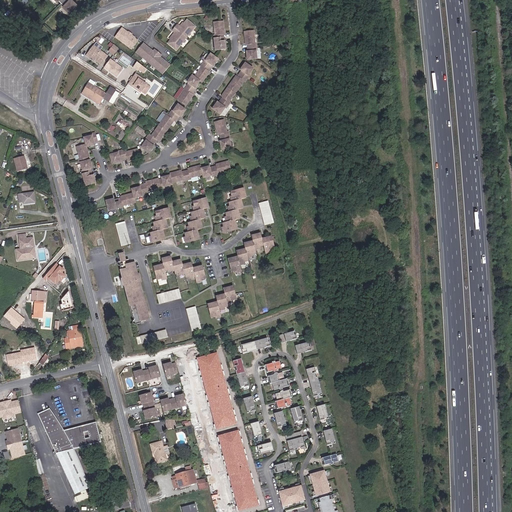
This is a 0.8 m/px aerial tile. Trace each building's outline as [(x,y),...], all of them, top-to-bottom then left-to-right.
[(53,0),(56,3),(57,2),(62,7),(61,8),(67,14),(75,6),(70,0),(68,1),(66,0),(53,0)] [(175,50),(194,27),(187,21),(180,28),(177,25),(172,31),(175,34),(167,43),(175,50)] [(223,23),(220,23),(214,24),(215,36),(213,36),(215,51),(225,50),(225,42),(223,42),(222,35),(224,35),(223,23)] [(136,37),(123,27),(116,36),(133,49),(139,40),(136,38),(136,37)] [(253,31),(244,32),(245,44),(247,44),(248,51),(246,52),(247,60),(257,59),(256,51),(257,51),(256,43),(255,43),(253,31)] [(109,51),(115,54),(119,46),(113,43),(109,51)] [(153,52),(143,43),(136,51),(163,73),(170,65),(160,57),(161,55),(155,50),(153,52)] [(101,64),(108,55),(94,45),(86,55),(90,58),(91,56),(101,64)] [(218,61),(210,55),(205,62),(204,61),(200,67),(201,68),(194,78),(192,76),(187,83),(188,84),(184,90),(185,91),(178,100),(185,107),(193,97),(191,95),(196,90),(194,88),(199,82),(202,83),(209,73),(207,72),(212,66),(213,67),(218,61)] [(110,59),(104,67),(117,77),(123,68),(110,59)] [(137,70),(141,64),(137,61),(133,67),(137,70)] [(252,68),(245,63),(240,69),(241,71),(237,76),(236,76),(221,96),(222,97),(218,103),(217,102),(212,108),(220,114),(225,107),(226,108),(230,102),(229,101),(243,81),(245,82),(249,76),(248,75),(252,68)] [(144,79),(135,73),(128,83),(132,87),(133,86),(137,89),(136,90),(140,93),(141,91),(145,94),(150,86),(143,81),(144,79)] [(82,92),(100,103),(103,98),(109,102),(116,91),(110,87),(106,93),(88,82),(82,92)] [(99,105),(100,103),(82,92),(81,94),(99,105)] [(185,111),(178,105),(173,111),(172,111),(167,116),(166,115),(150,135),(149,134),(144,140),(145,141),(140,147),(148,153),(153,146),(152,145),(156,139),(158,141),(173,121),(174,122),(179,117),(180,117),(185,111)] [(220,141),(221,147),(222,149),(231,146),(228,139),(230,138),(228,131),(226,131),(223,119),(214,122),(218,134),(219,133),(221,140),(220,141)] [(97,142),(94,133),(90,134),(91,136),(83,138),(85,144),(75,147),(78,159),(77,159),(78,163),(79,162),(81,170),(80,170),(84,185),(91,183),(95,182),(93,175),(91,175),(89,168),(91,168),(89,160),(87,160),(86,157),(88,156),(85,147),(94,144),(93,143),(97,142)] [(117,152),(109,155),(112,164),(120,162),(119,160),(126,158),(126,161),(139,158),(136,149),(125,152),(124,149),(116,151),(117,152)] [(24,156),(14,159),(17,171),(27,168),(24,156)] [(113,198),(105,200),(107,205),(108,210),(123,206),(123,204),(135,201),(134,197),(142,195),(141,193),(148,191),(148,190),(160,186),(160,188),(164,187),(164,185),(171,183),(171,182),(183,178),(183,180),(191,178),(190,177),(202,174),(203,176),(210,174),(211,176),(219,174),(218,172),(230,169),(229,165),(229,164),(228,160),(215,163),(216,165),(209,167),(209,165),(200,167),(200,164),(188,167),(188,169),(180,171),(180,169),(168,172),(168,174),(161,176),(161,178),(157,179),(157,177),(145,180),(146,182),(138,184),(139,186),(131,188),(132,192),(120,195),(121,197),(114,199),(113,198)] [(241,198),(245,197),(244,194),(246,193),(244,187),(232,191),(233,194),(231,195),(233,200),(230,201),(231,205),(229,205),(230,210),(226,211),(228,215),(226,215),(227,220),(223,221),(225,225),(223,226),(224,231),(235,229),(234,225),(236,224),(235,219),(238,218),(237,214),(239,214),(238,208),(242,208),(241,204),(243,203),(241,198)] [(34,192),(18,194),(19,202),(23,202),(23,204),(35,202),(34,192)] [(194,204),(194,206),(195,210),(192,211),(193,214),(191,215),(193,220),(189,221),(190,224),(188,225),(189,230),(186,231),(187,234),(185,235),(186,241),(198,237),(197,234),(198,233),(197,228),(200,227),(199,224),(201,223),(200,218),(204,217),(203,213),(205,213),(203,208),(207,207),(206,203),(208,203),(206,197),(194,200),(195,204),(194,204)] [(268,200),(259,202),(265,224),(274,222),(268,200)] [(153,224),(154,229),(151,230),(152,234),(150,234),(151,240),(161,237),(162,237),(161,233),(163,232),(162,228),(165,226),(164,223),(166,222),(165,217),(169,216),(168,213),(170,212),(168,207),(156,210),(157,213),(156,214),(157,219),(154,220),(155,224),(153,224)] [(122,242),(125,241),(131,240),(126,219),(117,221),(122,242)] [(271,235),(266,237),(266,239),(262,240),(262,238),(260,232),(255,234),(256,236),(252,237),(253,240),(248,241),(248,243),(245,244),(246,248),(240,249),(241,251),(237,252),(238,256),(229,258),(232,270),(235,269),(236,271),(241,269),(240,264),(245,262),(245,260),(248,259),(247,256),(253,254),(252,253),(256,252),(255,248),(260,247),(260,245),(264,244),(266,252),(271,250),(271,249),(274,248),(271,235)] [(34,247),(32,237),(26,238),(25,234),(18,235),(20,249),(34,247)] [(35,248),(17,251),(18,262),(36,260),(35,248)] [(179,259),(178,259),(174,260),(173,256),(169,257),(169,255),(163,257),(164,262),(165,264),(161,265),(161,263),(155,264),(159,277),(162,276),(162,277),(168,276),(166,268),(170,267),(170,269),(176,268),(177,271),(180,270),(181,272),(186,271),(187,275),(190,274),(191,274),(191,276),(196,274),(198,280),(204,279),(203,277),(207,276),(204,264),(198,265),(199,267),(195,268),(195,266),(194,263),(190,264),(189,262),(184,263),(183,260),(180,261),(179,259)] [(140,279),(141,279),(142,279),(140,271),(138,272),(135,260),(129,262),(121,264),(124,275),(122,276),(124,283),(126,283),(135,318),(134,318),(133,319),(133,320),(134,321),(135,322),(136,321),(136,322),(142,320),(142,318),(150,316),(140,279)] [(217,316),(223,314),(221,308),(226,307),(226,305),(229,304),(229,301),(234,300),(233,298),(237,297),(234,285),(229,286),(229,288),(225,289),(226,293),(221,294),(221,296),(218,297),(219,300),(219,302),(215,303),(215,301),(209,303),(213,315),(216,314),(217,316)] [(158,292),(160,301),(182,295),(180,286),(158,292)] [(43,311),(44,302),(42,302),(43,291),(32,290),(31,302),(34,302),(33,317),(39,317),(39,311),(43,311)] [(188,306),(193,329),(202,326),(196,304),(188,306)] [(11,315),(7,311),(1,319),(5,322),(11,315)] [(76,347),(76,348),(83,346),(79,325),(69,327),(70,331),(66,331),(67,339),(65,339),(67,348),(76,347)] [(139,334),(141,342),(169,335),(167,327),(139,334)] [(294,337),(293,333),(284,336),(285,342),(288,342),(289,342),(290,343),(297,341),(296,336),(294,337)] [(250,344),(250,345),(246,346),(245,345),(240,346),(242,355),(248,354),(249,352),(252,351),(252,352),(259,350),(259,349),(262,348),(264,350),(269,348),(267,340),(262,341),(262,342),(258,344),(257,342),(250,344)] [(310,348),(309,345),(300,347),(299,346),(296,347),(297,355),(301,354),(301,353),(304,353),(305,353),(306,353),(312,352),(311,348),(310,348)] [(45,354),(39,362),(42,365),(48,356),(45,354)] [(244,386),(245,387),(249,386),(247,380),(245,379),(244,376),(245,376),(243,369),(242,369),(241,366),(242,365),(242,364),(241,359),(233,361),(234,367),(236,366),(237,371),(236,371),(238,378),(240,387),(244,386)] [(265,365),(267,372),(273,371),(273,372),(275,372),(276,371),(276,370),(281,369),(279,361),(265,365)] [(177,372),(175,363),(171,365),(171,363),(163,365),(166,376),(177,372)] [(142,370),(134,372),(137,383),(160,377),(157,366),(149,368),(149,370),(142,372),(142,370)] [(312,398),(316,397),(316,396),(319,395),(317,386),(318,386),(316,378),(314,379),(313,374),(315,374),(313,369),(305,371),(306,376),(308,377),(309,380),(308,381),(310,388),(311,387),(312,391),(311,391),(310,393),(312,398)] [(270,383),(272,383),(284,380),(282,373),(277,374),(276,373),(274,373),(274,375),(268,376),(270,383)] [(282,388),(287,387),(285,380),(284,380),(272,383),(274,391),(278,389),(279,390),(280,390),(282,390),(282,388)] [(277,402),(289,398),(290,398),(288,391),(283,392),(282,391),(281,391),(280,392),(279,393),(275,394),(277,402)] [(146,419),(156,417),(150,393),(139,396),(141,404),(143,404),(145,411),(143,412),(146,419)] [(186,404),(183,394),(175,396),(176,398),(168,400),(168,398),(160,400),(162,411),(186,404)] [(251,411),(252,412),(256,411),(254,405),(252,404),(251,401),(252,401),(251,397),(243,399),(244,403),(245,403),(247,412),(251,411)] [(275,402),(277,409),(283,408),(283,409),(284,409),(285,409),(286,408),(286,407),(291,406),(289,398),(277,402),(275,402)] [(0,405),(0,417),(3,417),(4,420),(14,417),(13,415),(20,413),(17,401),(9,403),(8,401),(1,403),(1,405),(0,405)] [(206,411),(208,418),(208,419),(222,416),(219,405),(206,409),(206,411)] [(318,422),(323,421),(322,420),(326,419),(323,410),(324,409),(323,406),(315,408),(316,411),(317,411),(318,414),(317,415),(316,416),(318,422)] [(38,414),(47,435),(63,430),(56,418),(49,408),(38,414)] [(296,422),(296,423),(301,422),(300,416),(299,415),(298,415),(297,412),(298,412),(297,408),(289,410),(290,413),(291,413),(293,422),(296,422)] [(275,428),(280,427),(279,426),(283,425),(281,416),(282,416),(281,412),(273,414),(274,417),(275,421),(274,422),(275,428)] [(173,419),(165,419),(168,428),(175,427),(173,419)] [(60,453),(74,449),(101,442),(96,422),(63,430),(47,435),(52,445),(57,443),(60,453)] [(258,436),(258,437),(262,436),(261,430),(260,429),(259,429),(258,426),(259,426),(258,422),(250,424),(251,428),(252,428),(254,437),(258,436)] [(20,427),(5,430),(7,439),(6,439),(11,458),(26,454),(20,427)] [(325,446),(329,445),(329,443),(332,442),(330,433),(329,430),(322,432),(322,435),(323,435),(324,438),(323,439),(323,440),(325,446)] [(243,445),(241,437),(229,441),(231,449),(243,445)] [(287,453),(292,452),(291,450),(298,448),(299,451),(303,449),(301,443),(300,442),(299,442),(298,438),(286,442),(287,445),(286,445),(286,446),(287,453)] [(157,463),(167,460),(162,441),(150,445),(153,454),(155,454),(157,463)] [(57,443),(52,445),(56,454),(60,453),(57,443)] [(261,453),(270,451),(269,447),(271,447),(270,443),(264,444),(263,445),(263,446),(262,446),(260,447),(259,446),(256,447),(258,455),(261,454),(261,453)] [(60,453),(56,454),(70,484),(75,495),(89,488),(81,466),(74,449),(60,453)] [(336,456),(322,460),(324,466),(329,465),(330,466),(331,466),(333,465),(338,463),(336,456)] [(288,464),(275,467),(276,474),(282,473),(282,474),(284,474),(285,473),(290,471),(288,464)] [(176,475),(177,479),(181,478),(183,485),(189,483),(189,485),(197,483),(193,469),(186,472),(176,475)] [(312,497),(331,492),(330,488),(327,489),(324,477),(327,476),(326,473),(307,477),(308,481),(311,480),(314,493),(311,493),(312,497)] [(181,478),(177,479),(180,488),(189,485),(189,483),(183,485),(181,478)] [(209,488),(207,482),(206,483),(201,484),(200,480),(197,481),(200,490),(209,488)] [(297,504),(301,503),(296,484),(292,485),(293,488),(281,491),(280,489),(276,490),(281,508),(285,507),(284,504),(297,501),(297,504)] [(313,501),(314,504),(318,504),(330,502),(330,501),(333,500),(332,496),(313,501)] [(332,511),(330,502),(318,504),(319,511),(336,511),(337,511),(335,511),(332,511)] [(197,511),(195,503),(181,507),(182,511),(197,511)]
